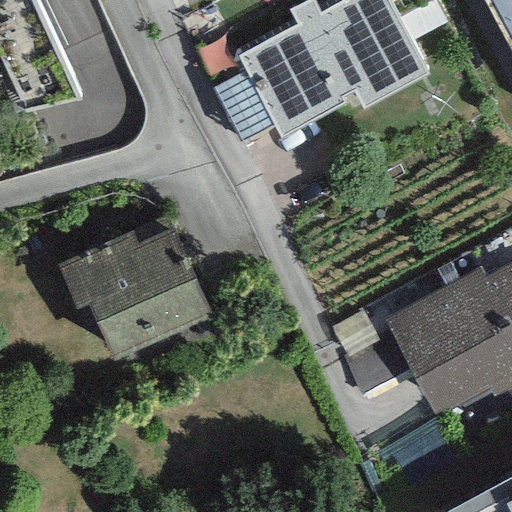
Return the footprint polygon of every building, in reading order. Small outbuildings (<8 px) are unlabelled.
[(40,0),(0,0),(0,78),(13,106),(80,85),(40,0)] [(298,20),(241,51),(284,127),(345,93),(341,85),(352,79),(363,98),(427,63),(392,0),(333,0),(320,8),(316,0),(300,0),(290,5),(298,20)] [(511,0),(489,0),(511,41),(511,0)] [(131,222),(57,256),(91,328),(102,323),(115,351),(214,305),(173,217),(136,234),(131,222)] [(390,310),(385,313),(412,364),(434,404),(488,375),(495,388),(511,378),(511,257),(486,272),(480,262),(390,310)] [(363,391),(412,364),(385,313),(390,310),(383,297),(328,327),(363,391)] [(424,511),(511,511),(511,460),(423,509),(424,511)]
